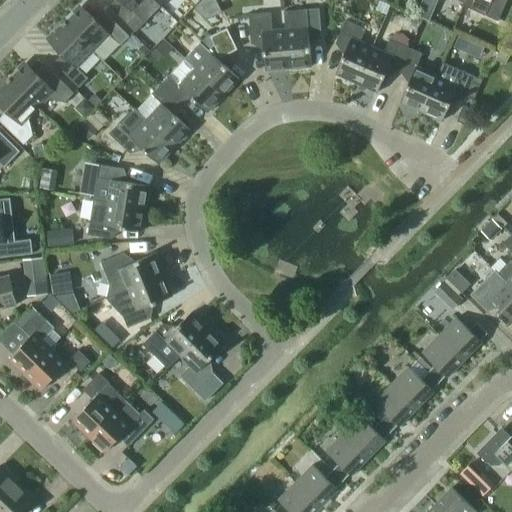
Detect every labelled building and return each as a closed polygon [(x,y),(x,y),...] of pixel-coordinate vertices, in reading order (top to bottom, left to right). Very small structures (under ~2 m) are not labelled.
[(120,0),(124,3),(115,12),(135,31),(144,22),(153,14),(161,5),(155,0),(120,0)] [(202,0),(195,8),(207,19),(222,12),(216,0),(202,0)] [(467,0),(466,3),(464,7),(499,22),(508,0),(467,0)] [(65,24),(95,52),(110,36),(120,47),(130,37),(110,17),(101,26),(82,7),(65,24)] [(320,9),(307,10),(285,12),(286,30),(289,69),(312,67),(310,39),(322,38),(320,9)] [(266,71),(289,69),(286,30),(272,31),(271,13),(249,15),(251,44),(264,43),(266,71)] [(357,84),(373,48),(361,42),(366,30),(346,21),(336,44),(347,49),(336,74),(357,84)] [(79,68),(95,52),(65,24),(49,41),(68,60),(60,69),(80,88),(89,78),(79,68)] [(213,37),(209,34),(194,50),(204,60),(195,69),(224,96),(239,80),(224,65),(226,55),(236,50),(227,30),(213,37)] [(471,41),(459,37),(455,48),(466,53),(471,41)] [(373,48),(357,84),(378,93),(389,67),(401,72),(411,49),(399,44),(390,40),(384,53),(373,48)] [(137,52),(143,58),(149,52),(144,46),(137,52)] [(511,51),(511,49),(503,46),(496,60),(506,64),(511,51)] [(422,112),(438,76),(417,67),(423,54),(411,49),(401,72),(412,77),(401,103),(422,112)] [(438,76),(422,112),(443,121),(454,96),(465,101),(476,78),(456,69),(443,63),(438,76)] [(26,64),(11,80),(38,109),(48,99),(65,103),(74,94),(54,74),(46,83),(26,64)] [(224,96),(195,69),(180,86),(169,76),(161,85),(179,103),(187,94),(208,113),(224,96)] [(29,119),(38,109),(11,80),(0,91),(0,104),(13,117),(4,126),(24,145),(33,136),(29,119)] [(179,103),(161,85),(152,95),(162,104),(147,121),(175,148),(191,131),(170,112),(179,103)] [(96,94),(89,101),(96,107),(102,101),(96,94)] [(75,108),(85,117),(94,108),(84,99),(75,108)] [(464,105),(459,116),(467,120),(472,109),(464,105)] [(175,148),(147,121),(133,108),(124,118),(109,134),(130,154),(139,145),(159,165),(175,148)] [(96,130),(88,121),(79,129),(88,138),(96,130)] [(0,163),(5,168),(20,152),(0,132),(0,163)] [(34,147),(37,159),(46,156),(43,144),(34,147)] [(94,201),(108,203),(146,209),(150,186),(122,182),(124,170),(100,166),(98,178),(94,201)] [(0,257),(13,256),(33,253),(31,240),(15,241),(13,224),(3,226),(1,200),(0,199),(0,257)] [(146,209),(108,203),(94,201),(92,214),(88,235),(113,239),(115,227),(143,232),(146,209)] [(493,219),(482,231),(491,240),(503,229),(493,219)] [(49,231),(50,246),(74,244),(73,229),(49,231)] [(109,283),(108,299),(164,276),(155,254),(129,265),(124,254),(101,263),(109,283)] [(45,259),(24,261),(27,283),(47,281),(45,259)] [(501,259),(492,268),(495,270),(498,274),(511,287),(511,261),(507,265),(501,259)] [(453,271),(447,277),(462,293),(468,287),(453,271)] [(511,318),(511,287),(498,274),(498,275),(494,271),(470,295),(487,312),(496,303),(511,318)] [(51,276),(54,294),(72,291),(69,273),(51,276)] [(0,278),(0,309),(17,305),(10,276),(0,278)] [(108,299),(123,317),(128,328),(151,319),(146,308),(173,297),(164,276),(108,299)] [(464,300),(445,281),(434,292),(453,311),(464,300)] [(9,359),(25,375),(51,349),(43,341),(55,329),(37,312),(33,308),(15,322),(21,329),(30,338),(9,359)] [(146,342),(155,351),(170,365),(180,355),(181,357),(209,329),(192,313),(172,333),(163,324),(146,342)] [(457,318),(439,336),(465,360),(482,343),(480,341),(487,334),(477,323),(470,331),(457,318)] [(225,345),(209,329),(181,357),(190,366),(180,376),(196,392),(206,402),(224,384),(214,374),(205,365),(225,345)] [(127,332),(119,337),(123,344),(131,339),(127,332)] [(465,360),(439,336),(422,354),(435,366),(428,373),(439,383),(446,377),(447,378),(465,360)] [(67,364),(51,349),(25,375),(41,390),(67,364)] [(70,361),(82,372),(91,362),(80,351),(70,361)] [(409,367),(392,385),(417,409),(434,392),(433,390),(439,383),(428,373),(422,380),(409,367)] [(94,399),(73,421),(89,436),(125,399),(109,384),(110,383),(100,373),(84,389),(94,399)] [(417,409),(392,385),(374,403),(387,415),(380,422),(391,432),(398,425),(400,427),(417,409)] [(125,399),(89,436),(105,452),(119,438),(128,447),(135,440),(154,420),(145,410),(141,415),(125,399)] [(175,414),(166,423),(176,433),(185,423),(175,414)] [(361,416),(344,434),(369,458),(386,441),(385,439),(391,432),(380,422),(374,429),(361,416)] [(352,476),(369,458),(344,434),(326,452),(339,464),(333,471),(343,481),(350,475),(352,476)] [(496,434),(477,453),(487,464),(489,462),(491,465),(500,465),(504,461),(511,468),(511,437),(506,443),(496,434)] [(129,458),(121,467),(130,475),(138,466),(129,458)] [(0,502),(20,482),(2,465),(0,467),(0,502)] [(313,465),(296,483),(321,508),(338,490),(337,488),(343,481),(333,471),(326,478),(313,465)] [(20,482),(0,502),(0,511),(24,511),(37,499),(20,482)] [(316,511),(321,508),(296,483),(278,501),(290,511),(316,511)] [(477,511),(453,488),(435,505),(442,511),(477,511)]
